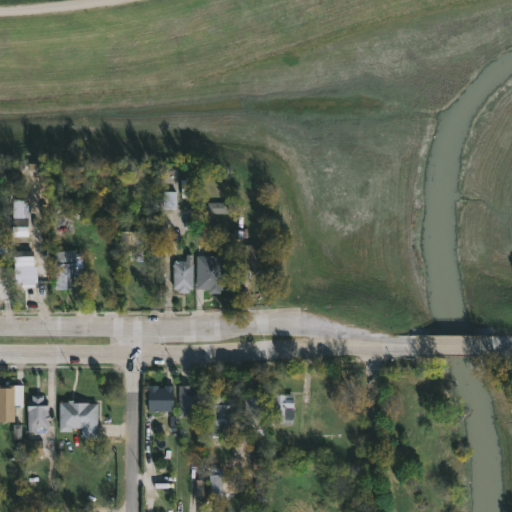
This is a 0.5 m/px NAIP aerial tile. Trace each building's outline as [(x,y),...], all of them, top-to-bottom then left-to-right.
[(177,193),(165,193),(165,209),(177,209),(177,193)] [(26,200),(26,204),(30,204),(30,236),(14,236),(14,200),(26,200)] [(209,214),(228,214),(228,204),(209,204),(209,214)] [(71,234),(71,218),(55,218),(55,234),(71,234)] [(141,259),(120,259),(119,230),(140,230),(141,259)] [(246,269),(244,269),(244,244),(262,244),(262,269),(246,269)] [(78,251),(78,252),(84,252),(84,290),(57,290),(56,251),(78,251)] [(223,255),(222,289),(219,289),(219,292),(208,292),(208,288),(195,288),(196,254),(223,255)] [(191,260),(191,288),(188,288),(188,292),(177,292),(177,288),(172,288),(172,262),(177,262),(177,260),(191,260)] [(32,282),(32,285),(19,286),(19,282),(13,282),(13,268),(33,267),(34,282),(32,282)] [(189,376),(189,384),(203,384),(203,416),(177,415),(177,385),(184,385),(184,376),(189,376)] [(16,421),(0,420),(0,383),(17,384),(16,421)] [(157,384),(157,387),(171,385),(171,410),(147,410),(146,384),(157,384)] [(220,403),(222,403),(222,399),(234,399),(233,424),(220,423),(219,435),(206,434),(208,391),(220,392),(220,403)] [(262,392),(261,430),(251,429),(251,425),(243,425),(243,392),(262,392)] [(295,417),(294,417),(294,423),(278,423),(278,417),(276,417),(276,393),(295,394),(295,417)] [(41,395),(41,400),(46,400),(47,426),(38,426),(38,431),(26,431),(26,400),(30,400),(30,394),(41,394),(41,395)] [(72,399),(72,402),(96,402),(96,436),(80,436),(80,427),(70,427),(70,430),(58,430),(58,401),(72,399)] [(223,492),(223,498),(213,498),(213,492),(210,492),(209,475),(215,474),(215,468),(223,468),(223,492)]
